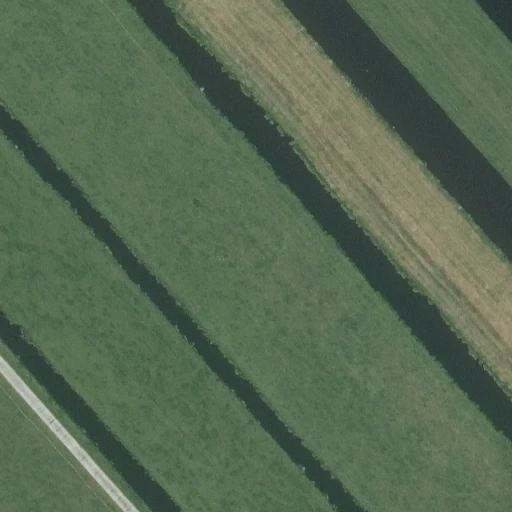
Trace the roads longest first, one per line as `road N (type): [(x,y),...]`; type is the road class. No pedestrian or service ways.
road 1 (track): [(0,356),(138,511)]
road 2 (track): [(397,0),(511,118)]
